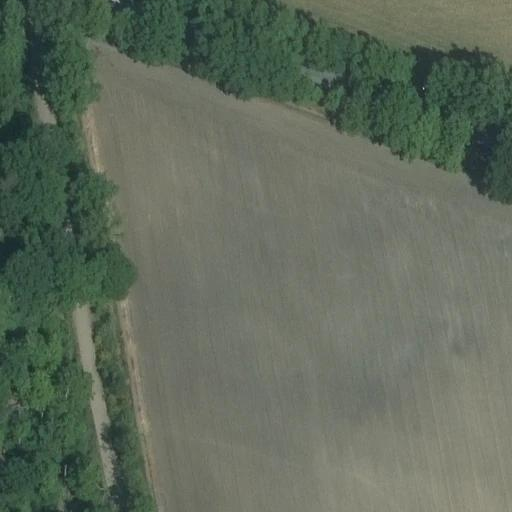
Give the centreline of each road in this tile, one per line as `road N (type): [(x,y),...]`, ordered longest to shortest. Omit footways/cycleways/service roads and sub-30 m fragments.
road 1 (track): [(104,511),(23,0)]
road 2 (tertiary): [(511,145),(109,0)]
